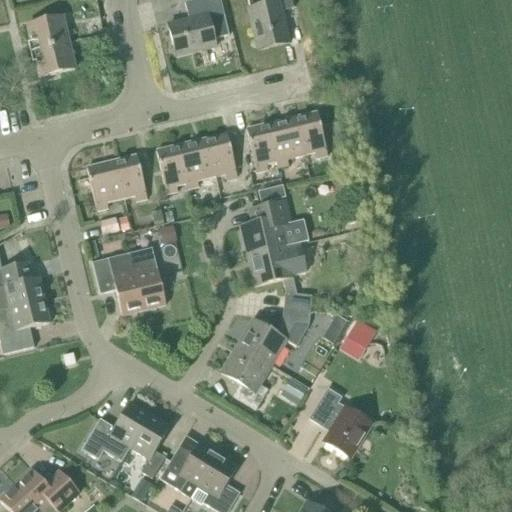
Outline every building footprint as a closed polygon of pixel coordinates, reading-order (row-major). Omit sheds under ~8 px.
[(272,0),(274,5),(247,12),(257,52),(290,45),(282,14),(293,11),(289,0),(272,0)] [(168,26),(176,59),(215,50),(213,43),(229,39),(224,20),(220,3),(195,9),(198,19),(168,26)] [(34,53),(68,45),(62,19),(28,27),(34,53)] [(34,53),(40,79),(74,71),(68,45),(34,53)] [(315,155),(316,160),(327,158),(317,115),(296,120),(305,157),(315,155)] [(267,127),(276,164),(277,170),(278,169),(288,167),(287,161),(305,157),(296,120),(267,127)] [(246,132),(257,175),(268,172),(266,166),(276,164),(267,127),(246,132)] [(228,136),(206,141),(215,177),(225,175),(227,182),(238,179),(228,136)] [(206,141),(178,148),(187,184),(186,185),(188,191),(191,190),(199,188),(198,182),(215,177),(206,141)] [(178,148),(157,153),(167,196),(178,194),(176,187),(186,185),(187,184),(178,148)] [(136,158),(115,163),(123,199),(133,197),(135,204),(146,201),(136,158)] [(349,174),(346,161),(332,164),(335,177),(349,174)] [(115,163),(86,170),(97,213),(107,211),(106,204),(123,199),(115,163)] [(262,205),(284,200),(281,190),(259,195),(262,205)] [(250,227),(240,229),(247,260),(285,250),(285,249),(308,244),(303,223),(290,226),(284,203),(259,210),(258,210),(247,212),(250,227)] [(154,229),(164,226),(160,213),(151,215),(154,229)] [(171,214),(163,216),(166,226),(174,224),(171,214)] [(0,218),(0,232),(8,231),(7,217),(0,218)] [(115,221),(99,225),(102,239),(119,235),(115,221)] [(158,232),(162,248),(177,244),(173,228),(158,232)] [(358,238),(345,241),(347,248),(353,252),(361,250),(358,238)] [(285,250),(247,260),(254,289),(283,282),(286,295),(285,295),(284,311),(309,314),(311,298),(296,296),(292,278),(305,275),(299,248),(286,252),(285,250)] [(165,307),(157,272),(151,251),(130,256),(143,313),(165,307)] [(92,265),(100,297),(115,293),(121,318),(143,313),(129,256),(92,265)] [(0,312),(44,302),(39,279),(32,281),(28,265),(1,272),(0,271),(0,312)] [(49,325),(44,302),(0,312),(0,341),(4,358),(34,351),(28,330),(49,325)] [(252,323),(237,348),(271,369),(286,345),(294,350),(307,328),(309,314),(284,311),(282,325),(283,325),(283,327),(276,337),(252,323)] [(336,318),(330,327),(341,334),(347,324),(336,318)] [(356,324),(340,349),(356,359),(372,334),(356,324)] [(237,348),(221,375),(239,387),(232,398),(255,412),(268,392),(260,387),(271,369),(237,348)] [(75,365),(73,356),(63,358),(66,368),(75,365)] [(279,399),(296,409),(306,392),(289,382),(279,399)] [(339,406),(343,400),(328,391),(309,422),(323,430),(325,427),(332,431),(323,445),(351,462),(373,427),(339,406)] [(130,451),(150,418),(130,406),(114,433),(101,425),(84,452),(98,461),(102,454),(121,465),(129,451),(130,451)] [(149,463),(141,475),(152,482),(165,461),(155,455),(170,429),(150,418),(130,451),(149,463)] [(176,457),(160,482),(181,495),(192,502),(218,458),(198,446),(188,464),(176,457)] [(218,458),(192,502),(201,507),(202,506),(212,511),(230,511),(240,496),(227,488),(238,470),(218,458)] [(32,472),(15,487),(37,511),(60,511),(64,509),(78,495),(58,473),(44,486),(32,472)] [(153,491),(142,484),(132,500),(143,506),(153,491)] [(37,511),(15,487),(0,501),(0,504),(7,511),(37,511)]
